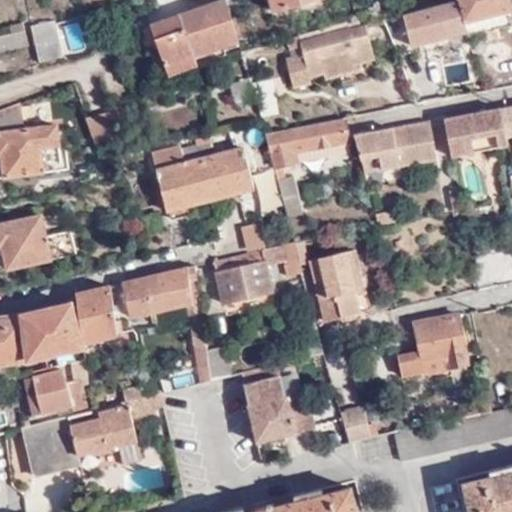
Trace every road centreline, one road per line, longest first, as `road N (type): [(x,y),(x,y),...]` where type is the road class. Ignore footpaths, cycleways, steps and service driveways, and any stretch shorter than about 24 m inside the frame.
road 1 (residential): [(204,257),(0,301)]
road 2 (residential): [(351,124),(511,94)]
